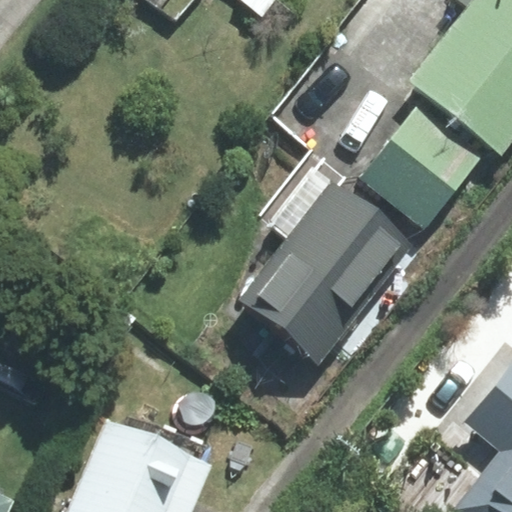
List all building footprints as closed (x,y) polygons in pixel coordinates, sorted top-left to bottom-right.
[(291,21),(267,0),(225,0),(224,3),(271,44),(291,21)] [(511,0),(470,0),(396,94),(486,164),(511,130),(511,0)] [(349,188),(414,236),(465,168),(401,119),(349,188)] [(302,178),(259,234),(274,246),(221,315),(305,380),(402,255),(302,178)] [(491,459),(451,511),(511,511),(511,382),(494,369),(450,428),(491,459)] [(179,511),(193,475),(87,435),(57,511),(179,511)]
